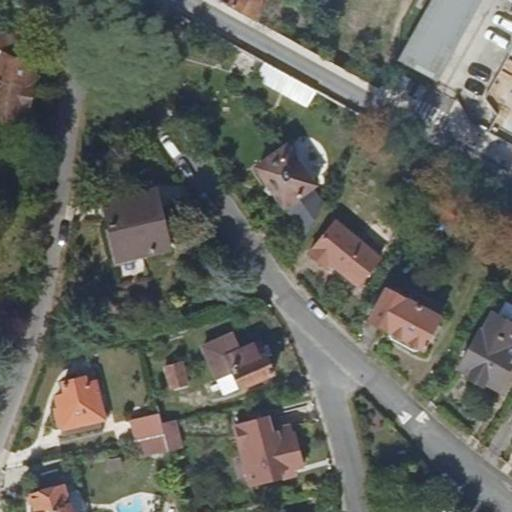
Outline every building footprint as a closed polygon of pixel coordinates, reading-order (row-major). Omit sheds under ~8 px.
[(277,0),(279,1),(279,0),(230,0),(228,6),(256,21),(259,15),(267,0),(277,0)] [(434,78),(477,0),(438,0),(404,61),(434,78)] [(26,39),(0,25),(0,46),(17,55),(26,39)] [(0,118),(26,125),(38,67),(13,56),(0,49),(0,118)] [(259,78),(266,64),(252,56),(243,51),(235,66),(259,78)] [(316,91),(266,64),(259,78),(299,101),(308,105),(316,91)] [(371,121),(331,99),(326,108),(366,131),(371,121)] [(319,187),(290,147),(279,156),(281,158),(266,168),(281,189),(276,193),(277,196),(276,199),(282,208),(286,207),(288,210),(289,210),(296,204),(318,187),(319,187)] [(310,236),(328,201),(318,187),(296,204),(289,210),(310,236)] [(173,249),(159,189),(106,200),(121,261),(173,249)] [(383,249),(393,238),(375,220),(365,231),(383,249)] [(330,261),(359,285),(381,258),(337,222),(312,254),(326,266),(330,261)] [(425,351),(448,307),(436,300),(430,311),(390,289),(372,322),(425,351)] [(511,323),(494,313),(484,331),(482,329),(460,369),(471,375),(470,378),(484,385),(487,383),(499,391),(511,367),(511,323)] [(274,374),(259,343),(240,353),(231,337),(203,351),(218,382),(234,375),(242,391),(274,374)] [(183,384),(179,364),(163,367),(167,387),(183,384)] [(242,391),(234,375),(218,382),(227,398),(241,391),(242,391)] [(105,418),(97,384),(88,385),(86,378),(64,383),(66,395),(57,397),(60,407),(55,409),(56,413),(58,420),(59,426),(63,425),(64,428),(105,418)] [(162,424),(159,414),(132,420),(137,441),(165,434),(162,424)] [(272,430),(269,415),(236,423),(251,482),(282,475),(281,470),(302,465),(293,426),(272,430)] [(182,445),(176,421),(162,424),(165,434),(168,448),(182,445)] [(85,511),(83,501),(80,495),(68,498),(66,487),(33,495),(36,511),(85,511)]
